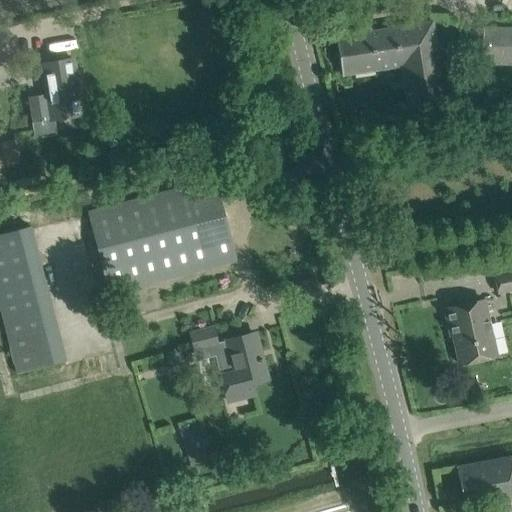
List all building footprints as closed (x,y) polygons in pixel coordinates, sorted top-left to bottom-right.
[(433,21),(355,33),(335,36),(341,75),(400,65),(407,105),(426,102),(445,99),(433,21)] [(511,26),(482,26),(482,65),(511,65),(511,26)] [(72,58),(52,61),(39,64),(48,119),(67,116),(81,113),(72,58)] [(215,178),(196,183),(96,208),(94,202),(89,204),(111,291),(235,260),(215,178)] [(29,225),(0,232),(0,327),(13,377),(65,364),(29,225)] [(511,269),(493,274),(497,294),(511,290),(511,269)] [(483,299),(463,303),(444,308),(448,325),(450,324),(459,364),(496,355),(483,299)] [(193,348),(217,342),(214,329),(189,335),(193,348)] [(254,332),(235,337),(226,339),(234,371),(221,374),(227,400),(255,393),(252,382),(266,379),(254,332)] [(195,421),(178,427),(191,467),(209,461),(195,421)] [(456,466),(464,505),(511,495),(511,457),(511,455),(456,466)]
